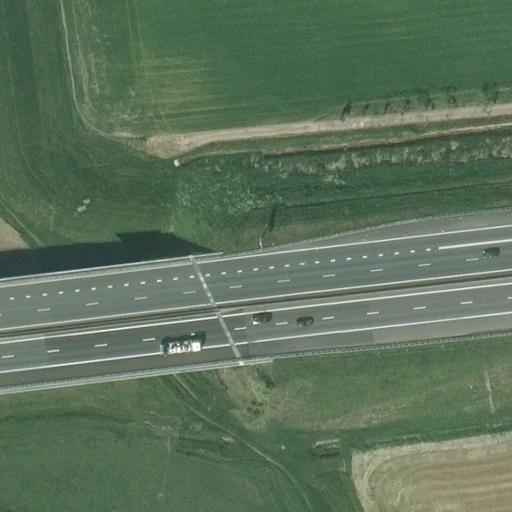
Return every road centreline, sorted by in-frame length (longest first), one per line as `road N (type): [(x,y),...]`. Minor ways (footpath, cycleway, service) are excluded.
road 1 (motorway): [(0,357),(511,299)]
road 2 (motorway): [(511,256),(0,314)]
road 3 (track): [(312,511),(293,474),(162,374),(0,227)]
road 4 (unknown): [(511,229),(440,237),(361,273)]
